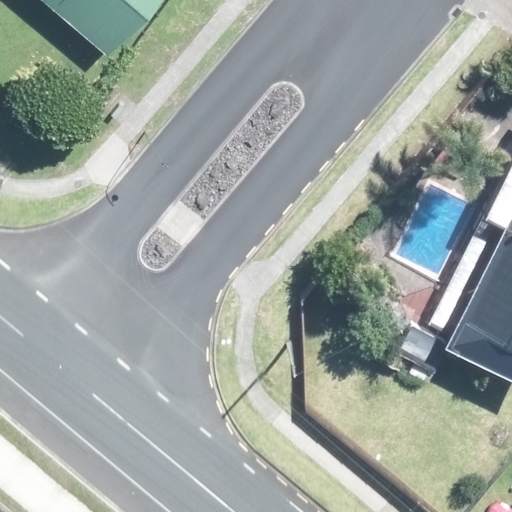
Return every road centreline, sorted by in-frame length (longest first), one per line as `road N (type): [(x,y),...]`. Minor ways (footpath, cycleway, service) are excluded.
road 1 (residential): [(372,0),(59,367)]
road 2 (tertiary): [(231,511),(59,367)]
